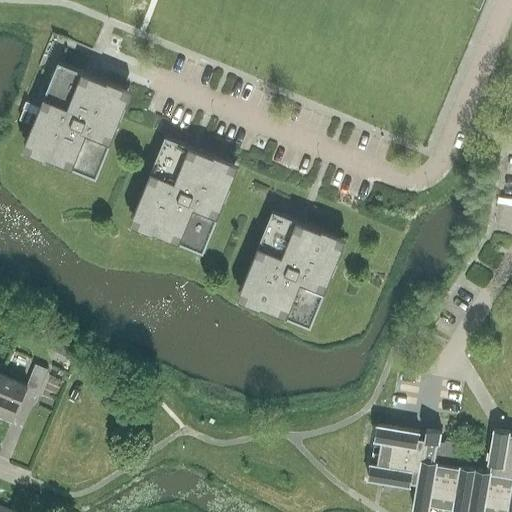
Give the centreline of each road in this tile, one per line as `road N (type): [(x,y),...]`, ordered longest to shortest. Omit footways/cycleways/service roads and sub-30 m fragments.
road 1 (residential): [(509,0),(444,158),(429,176),(409,181),(161,81)]
road 2 (residential): [(423,418),(431,378),(511,257)]
